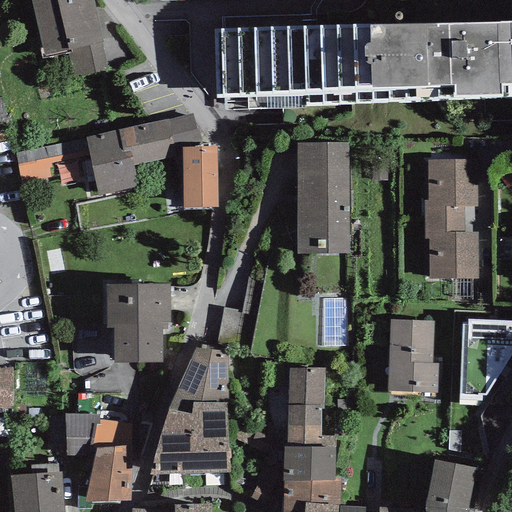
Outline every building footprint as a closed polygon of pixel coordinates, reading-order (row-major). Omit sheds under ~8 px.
[(96,0),(30,0),(28,1),(44,80),(109,67),(96,0)] [(511,67),(511,26),(216,31),(217,102),(511,96),(511,67)] [(193,112),(80,140),(94,195),(137,185),(131,161),(200,143),(193,112)] [(184,208),(217,207),(216,148),(182,148),(184,208)] [(353,148),(299,148),(300,256),(353,255),(353,148)] [(480,157),(423,158),(427,287),(483,286),(480,157)] [(92,231),(126,228),(124,208),(90,211),(92,231)] [(169,285),(106,286),(107,329),(113,329),(114,364),(162,363),(161,323),(170,323),(169,285)] [(390,321),(387,392),(437,394),(438,364),(432,364),(434,323),(390,321)] [(511,321),(468,321),(467,339),(511,340),(511,321)] [(227,352),(194,349),(147,474),(229,473),(226,403),(227,352)] [(287,448),(283,448),(282,511),(363,511),(364,508),(340,507),(341,478),(335,478),(335,440),(350,440),(351,400),(337,400),(337,413),(334,413),(333,437),(321,437),(321,409),(324,409),(325,369),(289,369),(287,448)] [(13,370),(0,370),(0,409),(13,409),(13,370)] [(94,457),(84,502),(129,501),(131,465),(141,466),(154,422),(126,418),(125,426),(89,422),(85,454),(94,457)] [(56,455),(68,455),(68,423),(57,423),(56,455)] [(475,469),(434,462),(424,511),(423,511),(467,511),(475,469)] [(63,511),(62,480),(10,482),(11,511),(63,511)]
